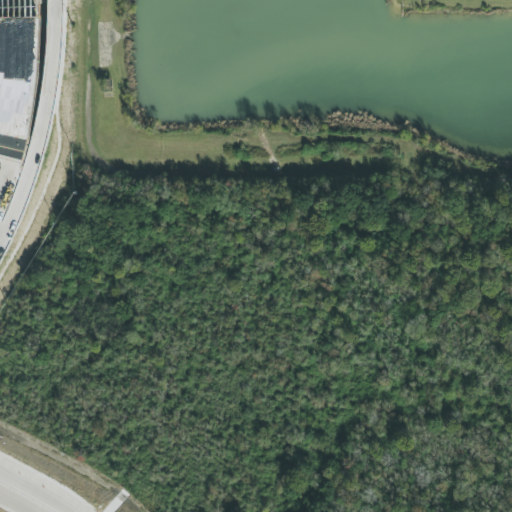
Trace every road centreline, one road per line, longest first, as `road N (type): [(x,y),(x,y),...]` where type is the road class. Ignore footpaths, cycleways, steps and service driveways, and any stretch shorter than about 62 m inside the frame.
road 1 (primary): [(0,242),(51,119),(61,0)]
road 2 (primary): [(0,209),(29,95),(32,0)]
